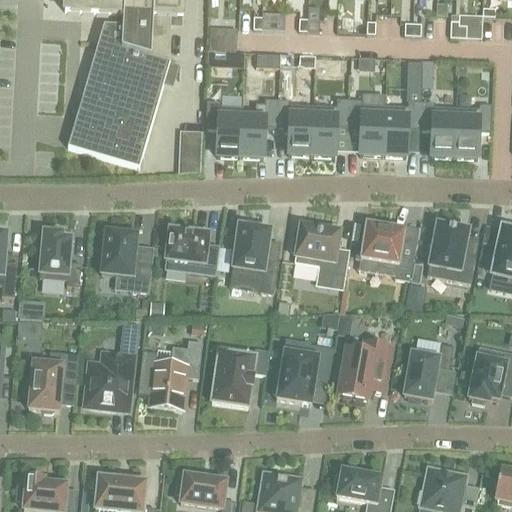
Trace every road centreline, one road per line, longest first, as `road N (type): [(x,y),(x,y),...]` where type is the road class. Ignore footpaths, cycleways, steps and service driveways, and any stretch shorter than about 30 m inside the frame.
road 1 (residential): [(511,191),(330,185),(0,193)]
road 2 (residential): [(0,444),(511,437)]
road 3 (unknown): [(191,0),(169,151)]
